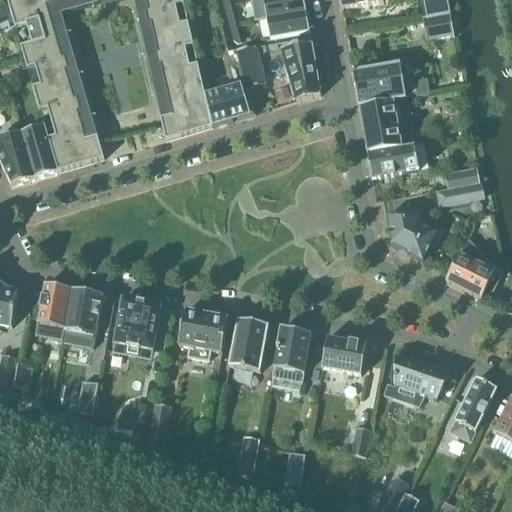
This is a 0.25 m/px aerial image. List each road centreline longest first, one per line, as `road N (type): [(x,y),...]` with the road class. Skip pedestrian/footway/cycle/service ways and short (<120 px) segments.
road 1 (residential): [(0,214),(23,267),(451,353)]
road 2 (residential): [(0,209),(343,106)]
road 3 (residential): [(471,312),(371,262),(343,106)]
